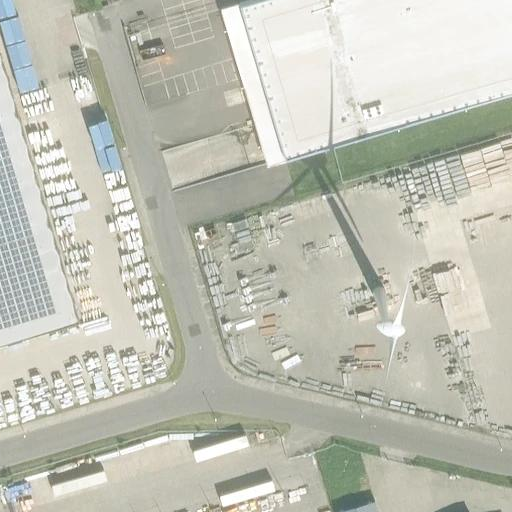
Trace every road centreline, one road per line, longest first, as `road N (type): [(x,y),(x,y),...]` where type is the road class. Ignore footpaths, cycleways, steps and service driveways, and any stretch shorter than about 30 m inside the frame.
road 1 (unclassified): [(213,393),(103,19)]
road 2 (unclassified): [(213,393),(511,462)]
road 3 (unclassified): [(0,456),(213,393)]
